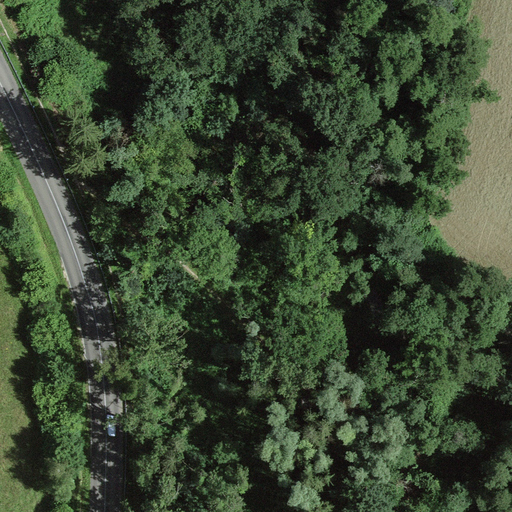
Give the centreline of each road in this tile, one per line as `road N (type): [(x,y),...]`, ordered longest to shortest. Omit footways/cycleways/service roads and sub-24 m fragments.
road 1 (track): [(487,511),(504,443),(492,419),(389,383),(293,366),(102,216)]
road 2 (secondary): [(104,511),(109,368),(70,229),(0,79)]
